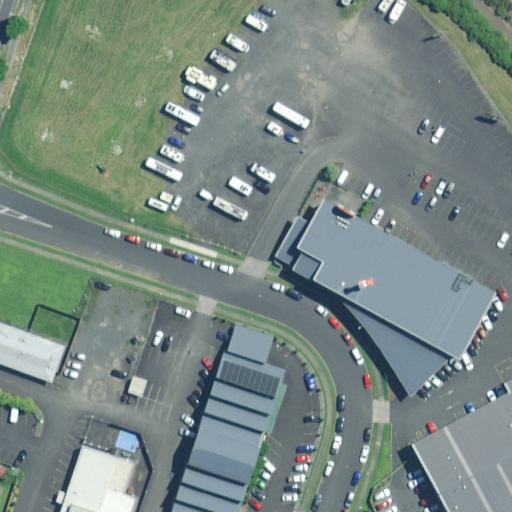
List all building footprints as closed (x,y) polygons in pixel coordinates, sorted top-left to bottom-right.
[(497,291),(322,196),(308,221),(297,215),(274,256),(292,265),(290,269),(337,294),(410,396),(415,392),(450,355),(459,360),(497,291)] [(64,346),(0,322),(0,363),(51,382),(64,346)] [(226,350),(224,349),(169,511),(238,511),(286,369),(265,362),(274,336),(235,323),(226,350)] [(163,365),(141,358),(135,377),(133,377),(128,392),(141,396),(140,401),(148,404),(155,384),(157,385),(163,365)] [(129,374),(122,372),(116,391),(123,393),(129,374)] [(509,390),(450,422),(498,511),(511,511),(511,377),(504,381),(509,390)] [(498,511),(450,422),(411,443),(416,453),(374,487),(371,500),(377,511),(498,511)] [(60,511),(132,511),(138,498),(123,493),(133,463),(82,446),(60,511)]
